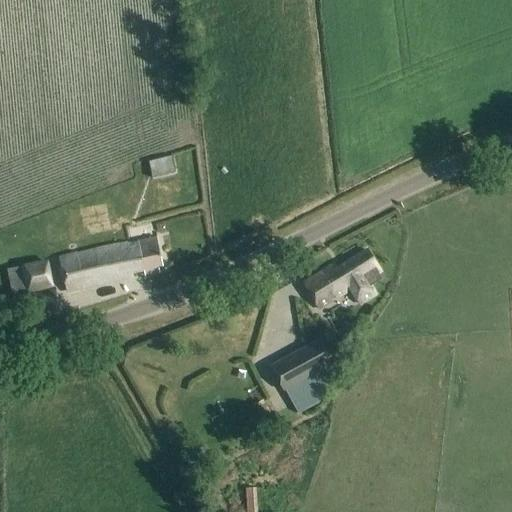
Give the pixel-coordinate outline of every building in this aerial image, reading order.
[(154,179),(177,173),(173,157),(150,163),(154,179)] [(115,167),(120,182),(139,176),(135,162),(115,167)] [(162,271),(155,241),(139,245),(140,248),(133,249),(132,246),(57,262),(65,296),(132,281),(131,277),(142,275),(143,279),(156,276),(155,272),(162,271)] [(335,264),(318,275),(302,285),(319,311),(333,303),(331,299),(333,298),(334,299),(348,289),(357,304),(373,294),(363,279),(378,270),(365,251),(337,269),(335,264)] [(13,296),(56,288),(51,261),(8,269),(13,296)] [(24,323),(61,316),(57,292),(20,299),(24,323)] [(284,394),(336,365),(322,340),(270,369),(284,394)]
